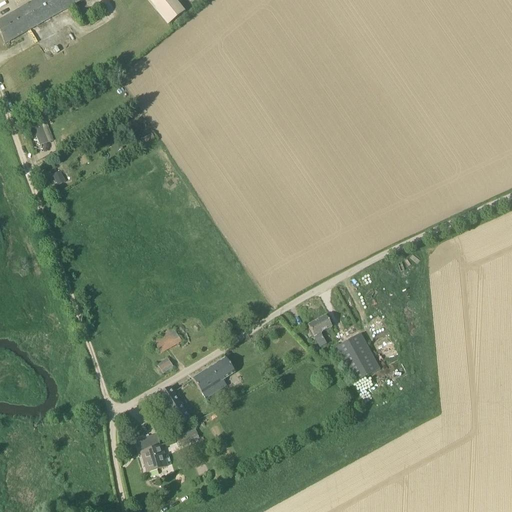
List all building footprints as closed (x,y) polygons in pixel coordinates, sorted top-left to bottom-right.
[(83,0),(82,0),(37,0),(0,21),(0,34),(5,45),(83,0)] [(177,0),(151,0),(170,26),(191,11),(185,3),(181,5),(177,0)] [(44,124),(29,130),(32,138),(36,136),(41,146),(52,142),(44,124)] [(141,140),(140,140),(144,146),(155,140),(152,135),(143,140),(143,139),(141,140)] [(52,176),(57,186),(66,182),(60,172),(52,176)] [(326,345),(320,334),(332,328),(325,317),(308,327),(314,338),(320,348),(326,345)] [(226,321),(216,327),(222,336),(232,330),(226,321)] [(175,329),(154,342),(162,354),(182,342),(175,329)] [(360,335),(334,349),(353,384),(379,370),(360,335)] [(157,365),(163,375),(173,369),(167,359),(157,365)] [(206,400),(226,387),(222,382),(235,374),(225,359),(192,380),(202,395),(206,400)] [(191,419),(174,393),(170,388),(158,396),(158,397),(154,399),(160,409),(165,406),(178,427),(191,419)] [(195,430),(176,438),(180,448),(200,439),(195,430)] [(142,452),(140,452),(147,474),(168,467),(161,446),(160,446),(157,435),(138,441),(142,452)]
